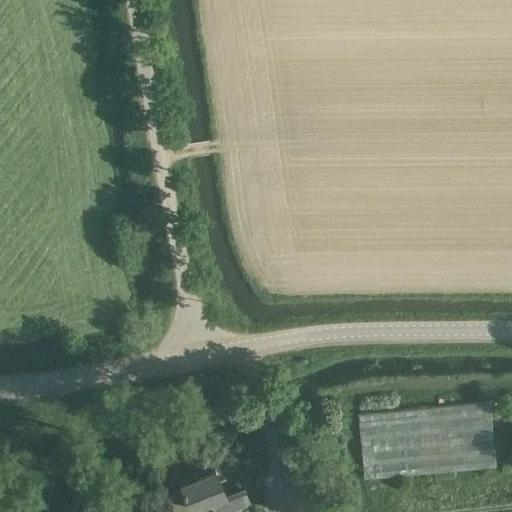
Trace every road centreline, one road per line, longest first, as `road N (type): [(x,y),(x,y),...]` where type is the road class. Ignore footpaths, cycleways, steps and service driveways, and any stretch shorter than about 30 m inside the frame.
road 1 (unclassified): [(196,356),(128,0)]
road 2 (unclassified): [(196,356),(346,331),(511,330)]
road 3 (unclassified): [(196,356),(0,388)]
